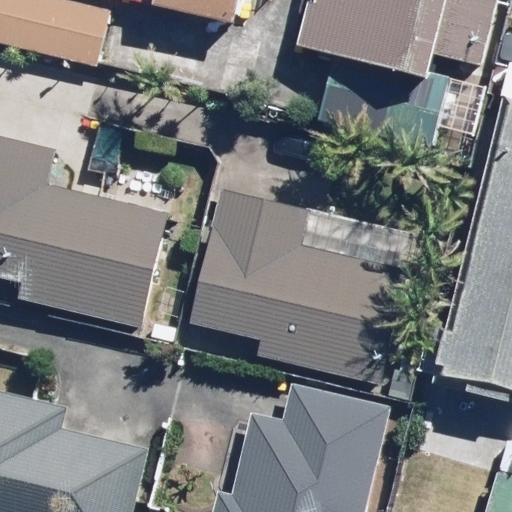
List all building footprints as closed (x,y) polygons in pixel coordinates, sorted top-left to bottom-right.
[(0,43),(106,66),(119,0),(145,0),(243,23),(248,0),(0,0),(0,1),(0,43)] [(443,0),(315,0),(306,47),(428,72),(443,0)] [(511,90),(448,371),(511,385),(511,90)] [(151,321),(174,211),(51,185),(59,149),(0,136),(0,272),(32,280),(29,296),(151,321)] [(418,250),(312,226),(316,210),(228,190),(198,323),(270,340),(266,358),(387,385),(413,270),(418,250)] [(372,511),(393,410),(303,392),(296,422),(256,414),(239,497),(224,493),(220,511),(372,511)] [(0,511),(138,511),(153,452),(68,431),(73,411),(0,393),(0,511)] [(511,511),(511,476),(501,474),(492,511),(511,511)]
